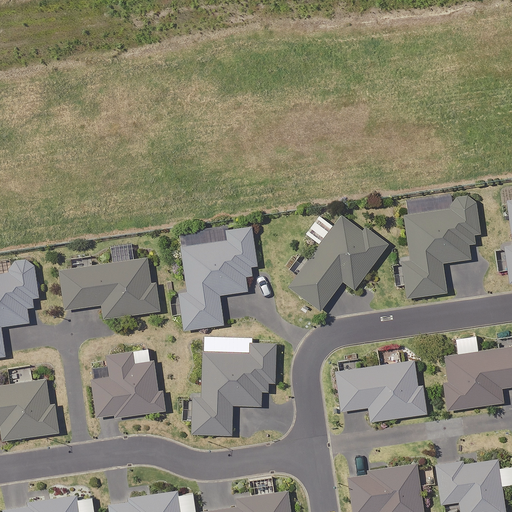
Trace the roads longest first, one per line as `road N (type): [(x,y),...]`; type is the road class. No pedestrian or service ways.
road 1 (residential): [(0,470),(158,450),(205,466),(312,449)]
road 2 (residential): [(511,310),(333,334),(310,352),(303,381),(312,449)]
road 3 (unknown): [(226,0),(0,34)]
road 4 (residential): [(511,424),(312,449)]
